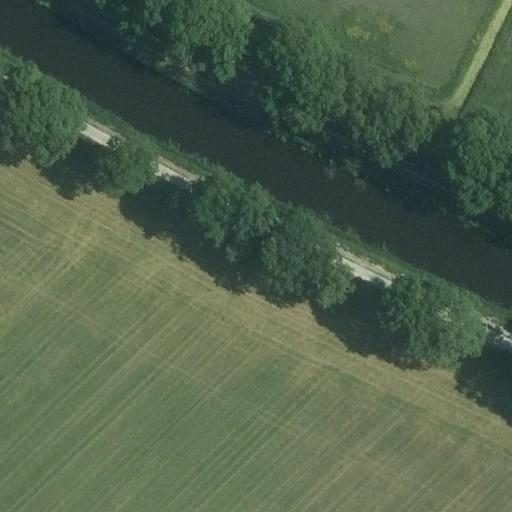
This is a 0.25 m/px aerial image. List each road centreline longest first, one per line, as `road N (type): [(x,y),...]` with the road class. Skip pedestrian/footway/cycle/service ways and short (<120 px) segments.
road 1 (unclassified): [(511,343),(227,207),(0,76)]
road 2 (tertiary): [(511,207),(105,0)]
